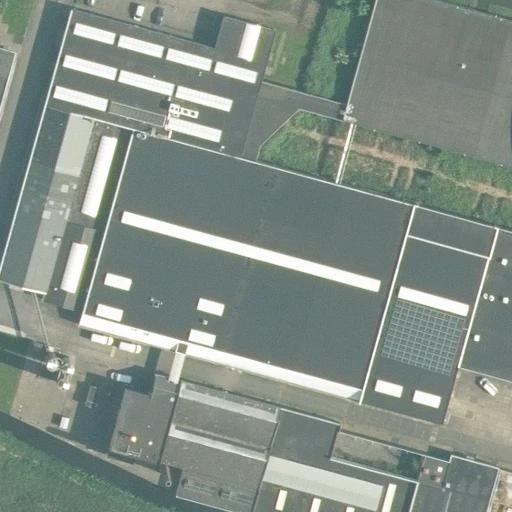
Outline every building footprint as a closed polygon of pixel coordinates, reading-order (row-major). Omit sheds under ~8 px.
[(341,119),(415,139),(511,166),(511,21),(435,0),(373,0),(359,55),(341,119)] [(511,230),(262,161),(239,155),(273,30),(222,16),(213,48),(71,9),(0,268),(0,278),(43,291),(41,298),(82,310),(78,323),(172,349),(182,352),(440,423),(456,364),(511,379),(511,230)] [(0,87),(10,51),(0,48),(0,87)] [(182,352),(172,349),(169,359),(164,376),(174,379),(179,362),(182,352)] [(485,511),(498,466),(450,453),(448,460),(415,452),(337,430),(339,424),(174,379),(164,376),(154,374),(149,394),(125,387),(115,427),(99,423),(97,430),(113,435),(107,455),(131,461),(133,453),(182,467),(175,494),(242,511),(485,511)] [(84,404),(93,406),(99,388),(90,385),(84,404)] [(84,436),(81,442),(81,447),(90,454),(98,452),(103,446),(102,441),(102,438),(98,434),(93,433),(88,434),(84,436)] [(160,465),(158,468),(158,470),(159,473),(161,475),(164,475),(167,473),(168,471),(168,468),(166,465),(163,465),(160,465)]
